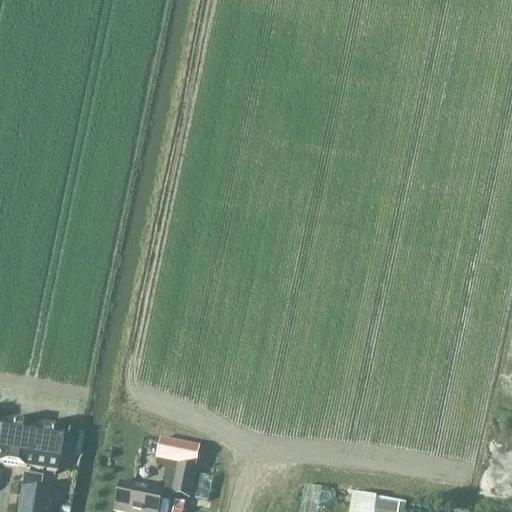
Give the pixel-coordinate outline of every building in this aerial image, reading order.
[(511,417),(502,416),(486,497),(511,502),(511,417)] [(0,425),(0,463),(55,473),(61,434),(0,424),(0,425)] [(160,441),(155,464),(178,469),(190,471),(195,473),(199,449),(160,441)] [(172,497),(187,500),(190,501),(195,473),(190,471),(178,469),(172,497)] [(43,511),(46,497),(37,495),(40,479),(23,477),(17,511),(43,511)] [(159,511),(164,491),(123,482),(116,511),(159,511)] [(373,503),(372,511),(396,511),(397,506),(373,503)]
